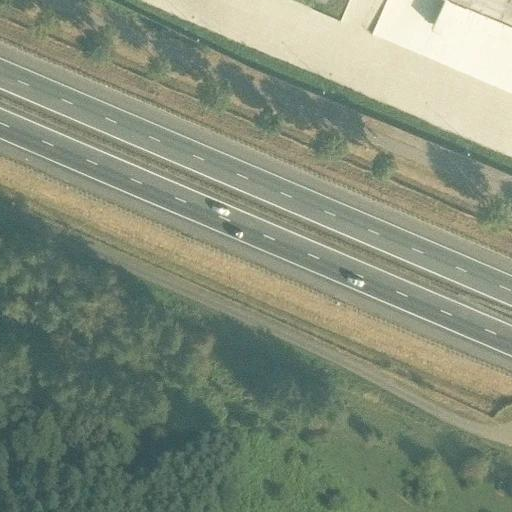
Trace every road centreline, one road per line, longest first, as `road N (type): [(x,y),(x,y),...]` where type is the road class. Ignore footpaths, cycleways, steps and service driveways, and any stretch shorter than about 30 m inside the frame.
road 1 (unclassified): [(511,439),(478,431),(354,365),(0,209)]
road 2 (motorway): [(0,126),(511,344)]
road 3 (motorway): [(511,289),(0,73)]
road 4 (unclassified): [(511,197),(47,0)]
